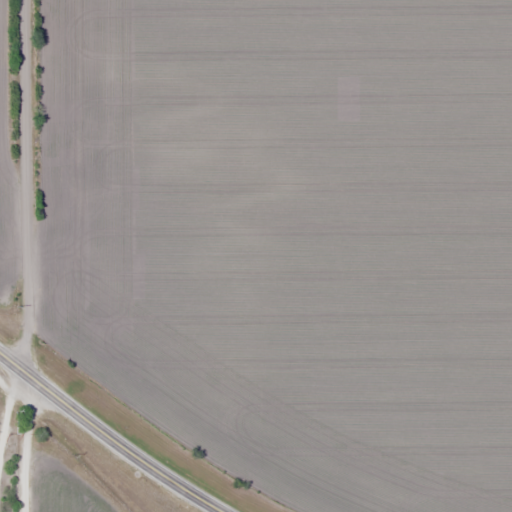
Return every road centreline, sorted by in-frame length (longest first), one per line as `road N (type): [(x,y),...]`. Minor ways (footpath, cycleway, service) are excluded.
road 1 (residential): [(26,372),(22,0)]
road 2 (secondary): [(223,511),(0,352)]
